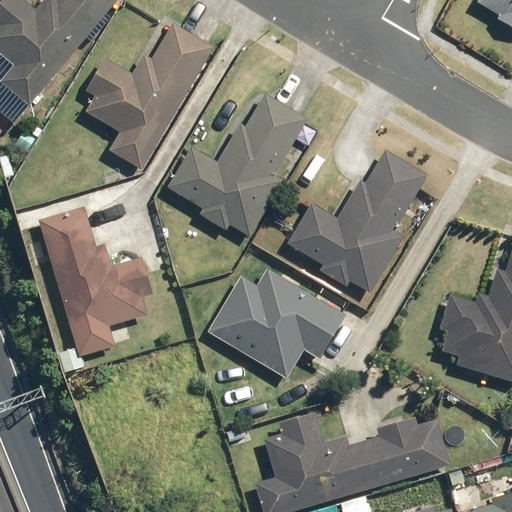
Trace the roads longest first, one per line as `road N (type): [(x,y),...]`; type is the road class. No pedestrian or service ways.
road 1 (residential): [(511,135),(363,51)]
road 2 (motorway): [(0,372),(55,511)]
